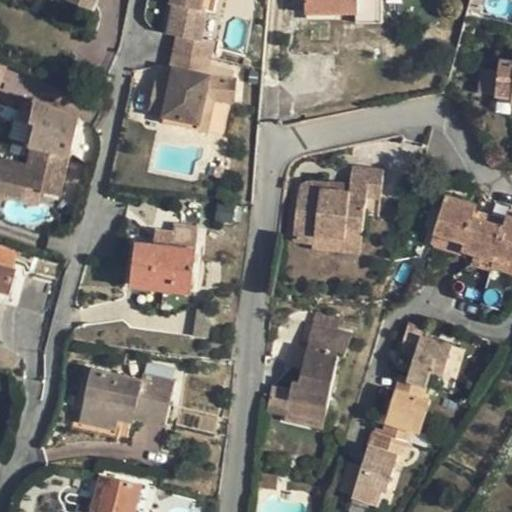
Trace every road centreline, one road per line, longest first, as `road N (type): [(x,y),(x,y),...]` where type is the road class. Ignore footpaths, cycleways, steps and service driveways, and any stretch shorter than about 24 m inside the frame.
road 1 (residential): [(228,511),(274,144),(439,115),(511,179)]
road 2 (residential): [(7,511),(112,154),(143,0)]
road 3 (unknown): [(274,144),(286,0)]
